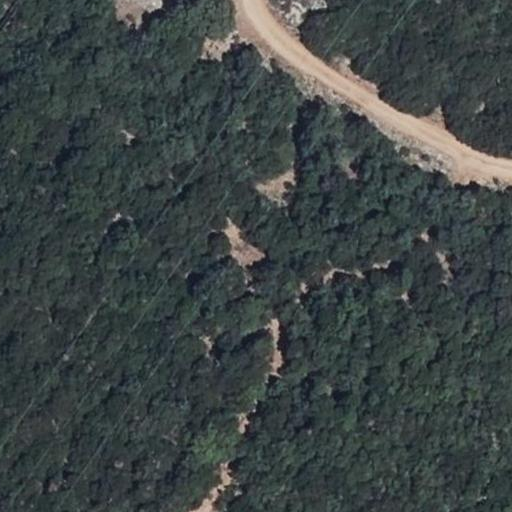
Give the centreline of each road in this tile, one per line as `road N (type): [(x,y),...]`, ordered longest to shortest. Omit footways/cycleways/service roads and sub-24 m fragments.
road 1 (track): [(185,511),(235,449),(279,333),(254,233),(310,72)]
road 2 (track): [(250,0),(260,24),(310,72),(426,139),(511,165)]
